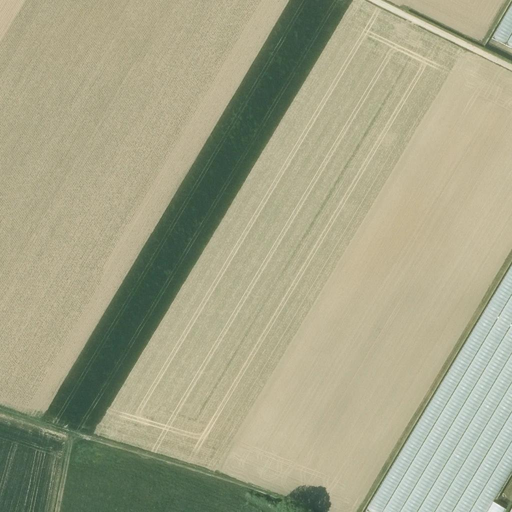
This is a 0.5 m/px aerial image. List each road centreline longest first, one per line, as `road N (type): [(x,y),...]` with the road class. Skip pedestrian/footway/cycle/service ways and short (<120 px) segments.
road 1 (track): [(305,511),(0,411)]
road 2 (track): [(511,69),(367,0)]
